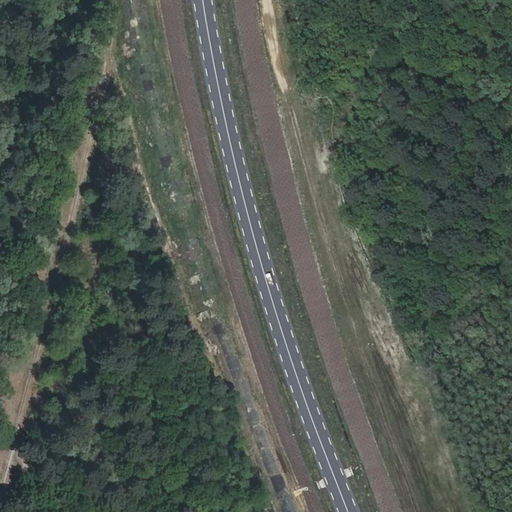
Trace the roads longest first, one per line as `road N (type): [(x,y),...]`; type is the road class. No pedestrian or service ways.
road 1 (primary): [(351,511),(256,237),(204,0)]
road 2 (track): [(1,511),(18,430),(23,464),(63,511)]
